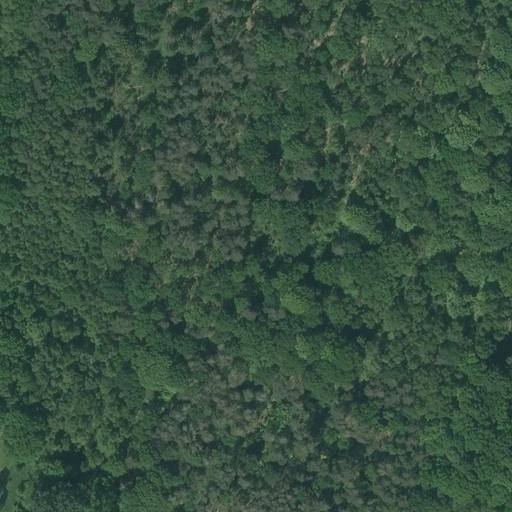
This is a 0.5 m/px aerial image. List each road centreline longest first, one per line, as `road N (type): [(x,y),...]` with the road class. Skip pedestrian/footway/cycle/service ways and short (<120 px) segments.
road 1 (track): [(415,511),(456,393),(508,0)]
road 2 (track): [(349,0),(318,142)]
